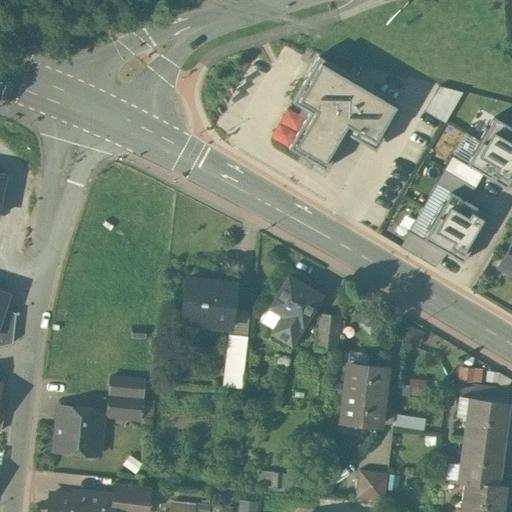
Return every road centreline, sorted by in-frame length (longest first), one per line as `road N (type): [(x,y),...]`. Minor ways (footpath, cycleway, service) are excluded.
road 1 (tertiary): [(511,346),(188,155),(92,108)]
road 2 (tertiary): [(278,0),(168,41),(92,108)]
road 3 (residential): [(41,276),(71,152),(92,108)]
road 4 (residential): [(13,511),(28,367)]
road 5 (residential): [(8,266),(23,161),(0,153)]
